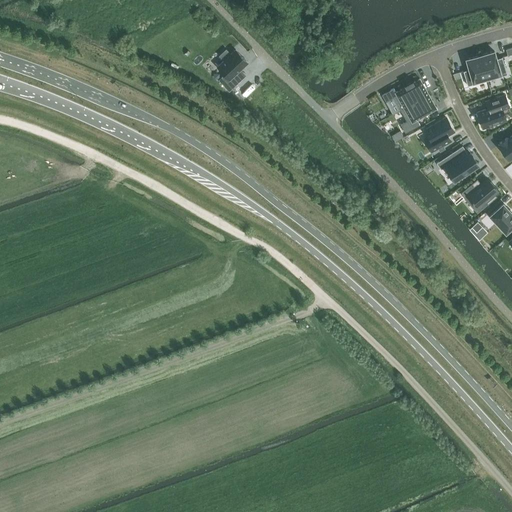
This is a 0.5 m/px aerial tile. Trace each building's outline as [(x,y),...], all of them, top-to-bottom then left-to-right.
[(224,60),(218,66),(225,74),(219,80),(229,90),(246,75),(243,71),(240,69),(248,62),(244,58),(236,49),(231,54),(226,49),(221,54),(220,55),(224,60)] [(494,51),(480,55),(487,78),(500,74),(500,76),(507,74),(502,57),(496,59),(494,51)] [(469,69),(464,71),(468,86),(475,84),(474,82),(487,78),(480,55),(466,59),(469,69)] [(394,88),(382,95),(386,102),(394,97),(401,110),(429,94),(420,78),(414,82),(413,80),(404,85),(405,87),(396,92),(394,88)] [(429,94),(401,110),(407,121),(400,124),(405,133),(420,125),(417,119),(422,116),(428,113),(436,108),(429,94)] [(489,108),(477,112),(483,127),(506,119),(502,109),(509,107),(504,94),(486,101),(489,108)] [(429,136),(424,138),(432,151),(451,140),(448,135),(454,131),(446,117),(425,129),(429,136)] [(500,144),(499,145),(509,159),(511,157),(511,135),(508,138),(507,137),(500,143),(500,144)] [(459,147),(437,163),(441,169),(445,166),(454,179),(463,173),(464,175),(474,169),(473,167),(478,164),(471,153),(467,155),(465,152),(463,153),(459,147)] [(473,187),(467,193),(472,199),(471,200),(473,201),(474,201),(478,206),(485,201),(488,204),(497,196),(494,193),(498,190),(488,179),(482,184),(477,179),(470,184),(473,187)] [(503,203),(490,215),(506,232),(511,226),(511,212),(509,209),(503,203)] [(478,221),(472,226),(476,231),(482,226),(478,221)]
